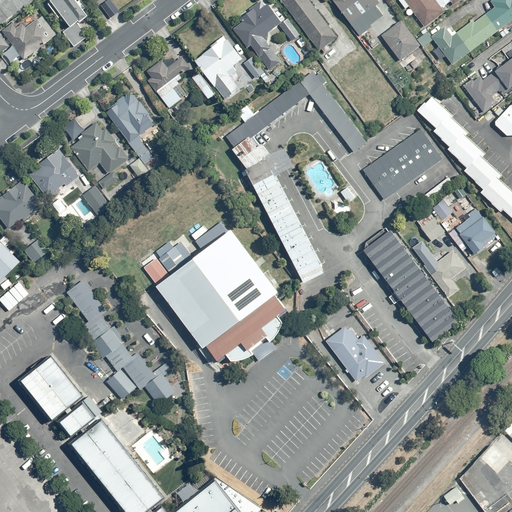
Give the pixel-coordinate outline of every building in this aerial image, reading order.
[(0,0),(0,23),(25,5),(21,0),(0,0)] [(86,14),(75,0),(48,0),(69,27),(86,14)] [(111,0),(106,0),(103,2),(113,15),(119,10),(111,0)] [(337,37),(308,0),(280,0),(319,51),(337,37)] [(332,0),(359,36),(371,27),(370,25),(383,15),(376,6),(380,2),(378,0),(332,0)] [(399,0),(407,9),(410,7),(425,27),(445,11),(443,8),(451,2),(453,4),(458,0),(399,0)] [(431,36),(451,64),(511,21),(511,0),(489,0),(489,1),(494,8),(475,22),(474,20),(451,36),(445,27),(431,36)] [(282,23),(267,3),(264,5),(262,2),(239,18),(242,22),(233,29),(247,49),(251,46),(269,71),(282,62),(267,42),(269,32),(282,23)] [(0,33),(20,55),(23,59),(56,35),(42,15),(25,28),(17,18),(0,33)] [(421,45),(401,20),(380,36),(399,61),(421,45)] [(87,38),(81,30),(68,39),(73,47),(87,38)] [(0,52),(10,64),(20,55),(0,33),(0,52)] [(243,59),(227,38),(226,39),(223,36),(211,46),(212,47),(195,60),(224,99),(238,89),(229,76),(236,71),(233,67),(243,59)] [(152,77),(148,81),(169,109),(182,99),(173,88),(179,84),(176,79),(191,67),(183,55),(168,67),(162,59),(147,71),(152,77)] [(244,64),(255,79),(259,76),(264,82),(270,78),(255,56),(244,64)] [(416,57),(404,66),(409,72),(420,63),(416,57)] [(511,57),(484,79),(478,72),(461,85),(484,113),(503,98),(501,96),(511,87),(511,57)] [(313,70),(224,137),(234,150),(309,93),(354,152),(367,142),(313,70)] [(202,75),(194,82),(208,100),(217,93),(202,75)] [(112,109),(107,112),(144,164),(153,158),(138,137),(156,124),(135,95),(126,94),(110,105),(112,109)] [(511,216),(511,186),(502,178),(505,174),(485,157),(488,154),(468,137),(471,132),(431,97),(419,110),(437,126),(433,131),(451,146),(448,149),(469,167),(463,174),(511,216)] [(511,104),(496,121),(496,125),(509,136),(511,135),(511,104)] [(85,138),(71,147),(88,170),(100,162),(108,173),(129,158),(107,128),(103,131),(97,122),(81,133),(85,138)] [(435,157),(413,125),(355,166),(377,197),(435,157)] [(44,164),(30,174),(48,199),(79,176),(60,149),(42,162),(44,164)] [(323,275),(265,159),(245,169),(302,285),(323,275)] [(120,178),(115,171),(101,181),(106,188),(120,178)] [(0,217),(8,229),(22,219),(24,221),(43,207),(23,180),(0,197),(0,217)] [(348,182),(338,189),(349,203),(359,196),(348,182)] [(110,205),(96,186),(83,195),(97,215),(110,205)] [(59,198),(53,202),(61,214),(67,210),(59,198)] [(445,220),(454,212),(442,199),(433,208),(445,220)] [(483,242),(495,233),(476,208),(467,215),(469,218),(455,230),(475,256),(487,247),(483,242)] [(430,241),(444,232),(435,218),(421,227),(430,241)] [(451,315),(384,224),(354,246),(422,337),(451,315)] [(284,303),(224,228),(152,286),(211,360),(221,352),(225,360),(246,353),(263,342),(277,319),(271,313),(284,303)] [(0,280),(18,262),(0,244),(0,243),(0,280)] [(41,255),(33,244),(23,251),(31,262),(41,255)] [(467,268),(453,250),(438,261),(435,257),(424,265),(447,296),(459,288),(452,278),(467,268)] [(7,279),(0,284),(0,285),(4,290),(11,284),(7,279)] [(83,280),(68,292),(91,321),(83,328),(104,354),(107,351),(123,372),(109,382),(123,400),(137,388),(140,393),(144,390),(158,407),(178,391),(166,375),(174,369),(166,360),(154,369),(138,349),(132,354),(102,315),(107,311),(83,280)] [(339,321),(317,338),(347,377),(374,357),(356,333),(351,336),(339,321)] [(74,391),(43,352),(12,377),(43,416),(74,391)] [(511,395),(490,419),(511,439),(511,395)] [(85,417),(74,403),(52,421),(63,434),(85,417)] [(133,511),(155,495),(93,417),(63,441),(119,511),(133,511)] [(500,456),(493,450),(486,458),(493,464),(500,456)] [(234,511),(204,476),(159,511),(234,511)] [(457,485),(444,495),(451,504),(456,500),(458,503),(466,497),(457,485)]
